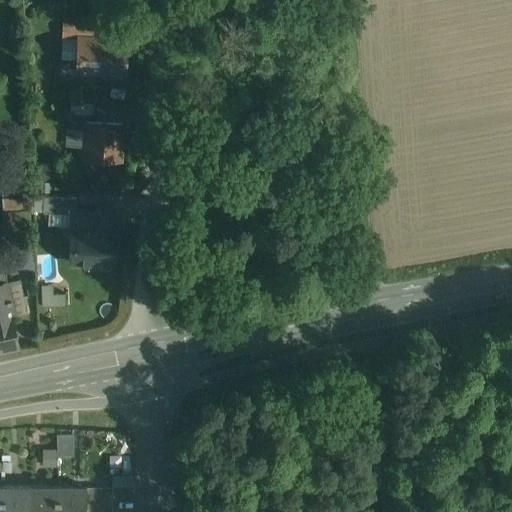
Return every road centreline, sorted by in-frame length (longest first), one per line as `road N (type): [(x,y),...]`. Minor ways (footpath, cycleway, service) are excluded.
road 1 (secondary): [(148,353),(511,281)]
road 2 (residential): [(168,0),(143,302),(148,353)]
road 3 (residential): [(148,353),(157,511)]
road 4 (secondary): [(0,384),(148,353)]
